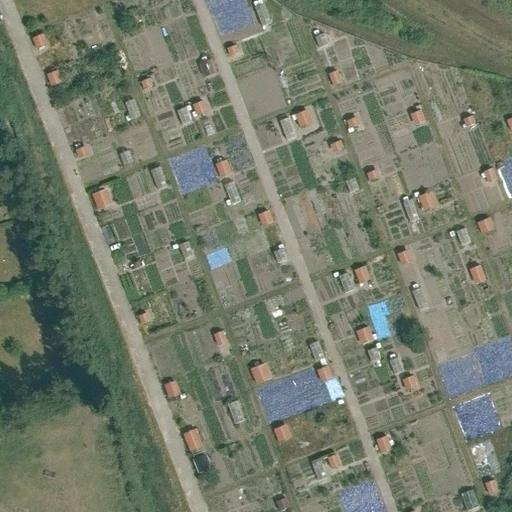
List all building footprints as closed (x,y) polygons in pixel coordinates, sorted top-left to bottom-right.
[(91,115),(74,121),(77,129),(120,115),(109,82),(82,90),(91,115)] [(173,117),(201,108),(197,95),(169,104),(173,117)] [(266,115),(273,138),(312,125),(304,103),(266,115)] [(291,145),(307,179),(329,169),(313,135),(291,145)] [(103,182),(83,189),(90,210),(110,203),(103,182)] [(414,204),(428,201),(425,186),(410,190),(414,204)] [(403,243),(389,249),(393,259),(408,253),(403,243)] [(462,264),(467,278),(478,274),(473,260),(462,264)] [(331,271),(336,290),(347,287),(342,268),(331,271)] [(352,339),(367,334),(362,321),(348,327),(352,339)] [(259,359),(244,363),(249,379),(264,374),(259,359)] [(196,379),(208,375),(203,360),(191,364),(196,379)] [(159,392),(173,389),(171,376),(157,379),(159,392)] [(219,402),(233,420),(243,412),(230,394),(219,402)] [(273,439),(289,432),(283,418),(267,425),(273,439)] [(177,427),(181,447),(196,444),(191,424),(177,427)]
